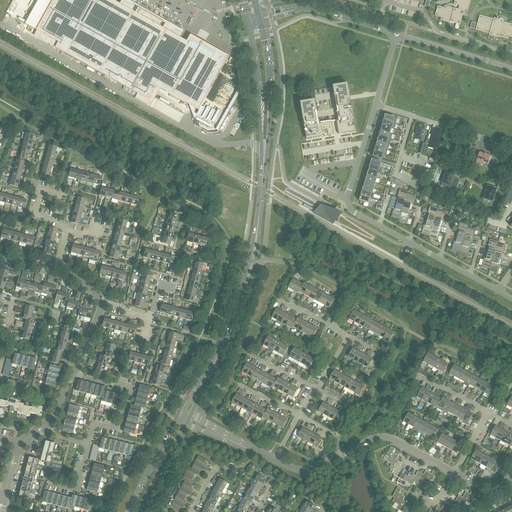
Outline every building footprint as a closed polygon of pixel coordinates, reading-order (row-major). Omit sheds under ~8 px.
[(0,0),(0,9),(6,11),(12,0),(0,0)] [(74,0),(52,39),(59,43),(56,48),(138,94),(135,98),(147,105),(157,87),(160,89),(189,105),(219,51),(191,35),(187,42),(164,29),(164,28),(166,25),(125,2),(123,6),(120,5),(111,0),(74,0)] [(455,0),(454,4),(459,6),(458,10),(445,6),(444,8),(438,6),(435,16),(441,18),(440,20),(450,23),(451,22),(460,25),(463,15),(464,15),(464,14),(465,12),(467,13),(470,0),(455,0)] [(493,19),(480,15),(476,30),(489,34),(489,35),(499,38),(499,37),(508,39),(509,37),(511,37),(511,24),(503,22),(504,21),(498,19),(498,18),(498,17),(497,18),(495,17),(495,18),(494,18),(493,19)] [(337,121),(339,134),(345,133),(347,133),(352,132),(356,132),(355,129),(353,113),(352,111),(351,106),(350,100),(349,93),(348,89),(348,84),(346,84),(333,87),(335,98),(337,98),(337,102),(340,121),(337,121)] [(310,139),(315,138),(317,138),(329,136),(331,136),(334,135),(332,122),(317,125),(315,112),(317,112),(315,100),(303,103),(300,103),(301,108),(303,120),(303,122),(306,138),(306,140),(310,139)] [(385,115),(383,120),(395,124),(397,118),(385,115)] [(394,129),(395,124),(383,120),(382,125),(394,129)] [(382,125),(380,131),(392,134),(390,133),(391,128),(394,129),(382,125)] [(420,126),(418,126),(418,125),(417,125),(415,133),(416,134),(415,138),(422,141),(424,136),(425,132),(426,128),(421,127),(421,126),(420,126)] [(391,139),(392,134),(380,131),(379,136),(391,139)] [(438,150),(443,135),(432,132),(427,147),(438,150)] [(25,133),(24,139),(32,141),(34,135),(25,133)] [(389,144),(391,139),(379,136),(377,141),(389,144)] [(30,148),(32,141),(24,139),(22,146),(30,148)] [(388,150),(389,144),(377,141),(376,146),(388,150)] [(48,145),(47,152),(55,154),(57,147),(48,145)] [(29,154),(30,148),(22,146),(20,152),(29,154)] [(388,150),(376,146),(374,151),(386,155),(388,150)] [(386,155),(374,151),(373,157),(382,160),(384,154),(386,155)] [(27,161),(29,154),(20,152),(19,158),(27,161)] [(54,160),(55,154),(47,152),(45,158),(54,160)] [(458,162),(462,163),(465,154),(460,152),(457,161),(458,162)] [(491,157),(487,155),(483,154),(479,153),(476,161),(484,164),(484,162),(488,164),(491,157)] [(45,158),(44,164),(52,166),(54,160),(45,158)] [(384,163),(372,159),(370,165),(382,168),(384,163)] [(14,166),(23,168),(24,162),(16,160),(14,166)] [(44,164),(42,171),(50,173),(52,166),(44,164)] [(369,170),(380,173),(382,168),(370,165),(369,170)] [(14,166),(13,173),(21,175),(23,168),(14,166)] [(68,177),(74,179),(76,170),(70,169),(68,177)] [(83,172),(76,170),(74,179),(81,180),(83,172)] [(367,175),(379,179),(380,173),(369,170),(367,175)] [(50,173),(42,171),(40,177),(49,179),(50,173)] [(89,174),(83,172),(81,180),(87,182),(89,174)] [(19,181),(21,175),(13,173),(11,179),(19,181)] [(450,175),(446,173),(442,186),(456,190),(458,184),(452,182),(453,180),(452,179),(454,174),(450,173),(450,175)] [(89,174),(87,182),(93,184),(95,175),(89,174)] [(102,177),(95,175),(93,184),(100,185),(102,177)] [(365,180),(375,183),(377,178),(379,179),(367,175),(365,180)] [(18,188),(19,181),(11,179),(9,185),(18,188)] [(365,180),(364,185),(373,188),(375,183),(365,180)] [(372,193),(373,188),(364,185),(362,191),(374,194),(372,193)] [(99,196),(105,197),(107,189),(101,187),(99,196)] [(492,202),(496,189),(489,187),(488,187),(487,187),(486,191),(487,191),(484,199),(492,202)] [(114,191),(107,189),(105,197),(112,199),(114,191)] [(399,198),(397,204),(404,206),(408,192),(399,189),(397,198),(399,198)] [(120,192),(114,191),(112,199),(118,201),(120,192)] [(362,191),(361,196),(373,199),(374,194),(362,191)] [(126,194),(120,192),(118,201),(124,202),(126,194)] [(408,192),(404,206),(403,208),(410,210),(411,204),(413,204),(413,205),(416,196),(407,194),(408,192)] [(133,196),(126,194),(124,202),(130,204),(133,196)] [(7,195),(5,203),(11,205),(14,197),(7,195)] [(139,197),(133,196),(130,204),(137,206),(139,197)] [(373,199),(361,196),(359,201),(369,204),(370,199),(373,200),(373,199)] [(20,198),(14,197),(11,205),(18,207),(20,198)] [(77,197),(75,204),(84,206),(85,199),(77,197)] [(26,200),(20,198),(18,207),(24,209),(26,200)] [(74,210),(82,212),(84,206),(75,204),(74,210)] [(403,208),(404,206),(397,204),(395,209),(394,209),(391,217),(399,220),(399,222),(403,208)] [(429,215),(427,220),(434,222),(437,210),(438,208),(430,206),(427,215),(427,214),(429,215)] [(408,215),(410,210),(403,208),(399,222),(407,224),(410,215),(409,215),(409,216),(408,215)] [(80,218),(82,212),(74,210),(72,216),(80,218)] [(437,210),(434,222),(433,224),(440,226),(441,221),(443,221),(446,213),(437,210)] [(178,213),(170,211),(168,218),(176,220),(178,213)] [(72,216),(70,223),(79,225),(80,218),(72,216)] [(176,220),(168,218),(166,224),(175,226),(176,220)] [(117,225),(125,228),(127,221),(119,219),(117,225)] [(429,238),(433,224),(434,222),(427,220),(426,226),(424,225),(421,234),(429,236),(429,238)] [(459,231),(457,237),(464,239),(468,225),(460,222),(457,231),(458,231),(459,231)] [(173,232),(175,226),(166,224),(165,230),(173,232)] [(438,232),(440,226),(433,224),(429,238),(437,241),(440,232),(438,232)] [(115,232),(124,234),(125,228),(117,225),(115,232)] [(468,225),(464,239),(463,241),(470,243),(471,237),(473,237),(473,238),(476,229),(468,227),(468,225)] [(57,230),(49,228),(47,234),(55,236),(57,230)] [(0,238),(7,239),(9,231),(2,229),(0,238)] [(165,230),(163,237),(171,239),(173,232),(165,230)] [(15,233),(9,231),(7,239),(13,241),(15,233)] [(114,238),(122,240),(124,234),(115,232),(114,238)] [(22,234),(15,233),(13,241),(19,243),(22,234)] [(187,241),(193,243),(195,235),(189,233),(187,241)] [(22,234),(19,243),(26,244),(28,236),(22,234)] [(45,240),(54,243),(55,236),(47,234),(45,240)] [(202,236),(195,235),(193,243),(199,245),(202,236)] [(34,238),(28,236),(26,244),(32,246),(34,238)] [(206,246),(208,238),(202,236),(199,245),(206,246)] [(171,239),(163,237),(161,243),(170,245),(171,239)] [(459,255),(463,241),(464,239),(457,237),(456,243),(454,242),(451,250),(459,253),(459,255)] [(122,240),(114,238),(112,244),(120,247),(122,240)] [(489,248),(487,253),(494,255),(498,241),(490,239),(487,248),(488,248),(488,247),(489,248)] [(44,247),(52,249),(54,243),(45,240),(44,247)] [(468,248),(470,243),(463,241),(459,255),(467,257),(470,248),(470,249),(468,248)] [(498,241),(494,255),(493,257),(500,259),(502,254),(503,254),(506,246),(498,243),(498,241)] [(70,253),(77,254),(79,246),(73,244),(70,253)] [(112,244),(110,251),(119,253),(120,247),(112,244)] [(85,248),(79,246),(77,254),(83,256),(85,248)] [(52,249),(44,247),(42,253),(50,255),(52,249)] [(83,256),(89,258),(92,249),(85,248),(83,256)] [(92,249),(89,258),(89,260),(97,263),(99,257),(100,258),(101,252),(92,249)] [(143,257),(149,259),(152,251),(145,249),(143,257)] [(110,251),(109,257),(117,259),(119,253),(110,251)] [(158,253),(152,251),(149,259),(156,261),(158,253)] [(164,254),(158,253),(156,261),(162,263),(164,254)] [(489,271),(493,257),(494,255),(487,253),(486,259),(484,259),(484,258),(481,267),(489,269),(489,271)] [(162,263),(168,264),(170,256),(164,254),(162,263)] [(170,256),(168,264),(175,266),(177,258),(170,256)] [(498,265),(500,259),(493,257),(489,271),(498,274),(500,265),(498,265)] [(204,264),(196,262),(194,268),(202,271),(203,270),(204,264)] [(99,274),(105,276),(108,268),(101,266),(99,274)] [(114,269),(108,268),(105,276),(112,278),(114,269)] [(194,268),(192,275),(201,277),(203,278),(205,271),(203,270),(202,271),(194,268)] [(1,269),(0,271),(0,275),(6,278),(7,274),(17,276),(17,274),(1,269)] [(120,271),(114,269),(112,278),(118,279),(120,271)] [(18,277),(15,287),(22,289),(25,277),(26,272),(23,271),(21,278),(18,277)] [(120,271),(118,279),(125,281),(127,273),(120,271)] [(143,274),(141,281),(149,283),(151,277),(143,274)] [(0,275),(0,282),(14,286),(15,283),(9,282),(5,281),(6,278),(0,275)] [(201,277),(192,275),(191,281),(199,283),(201,277)] [(22,289),(28,290),(30,283),(26,282),(27,278),(25,277),(22,289)] [(288,288),(293,291),(298,282),(293,279),(288,288)] [(34,284),(30,283),(28,290),(28,292),(34,293),(34,292),(37,281),(35,280),(34,284)] [(43,286),(41,294),(47,295),(48,292),(51,281),(48,280),(47,284),(43,283),(43,286)] [(43,286),(39,285),(40,281),(37,281),(34,292),(41,294),(43,286)] [(51,281),(48,292),(54,294),(56,287),(52,286),(53,282),(51,281)] [(147,289),(149,283),(141,281),(139,287),(147,289)] [(197,290),(199,283),(191,281),(189,287),(197,290)] [(14,286),(0,282),(0,289),(3,290),(4,287),(13,289),(14,286)] [(303,285),(298,282),(293,291),(298,294),(299,292),(303,285)] [(304,283),(303,285),(299,292),(304,294),(309,286),(304,283)] [(304,294),(309,297),(314,289),(309,286),(304,294)] [(146,296),(147,289),(139,287),(137,294),(146,296)] [(189,287),(188,294),(196,296),(197,290),(189,287)] [(55,299),(61,301),(64,290),(62,289),(61,293),(57,292),(55,299)] [(319,291),(314,289),(309,297),(314,300),(319,291)] [(61,301),(67,303),(68,303),(68,300),(70,295),(66,294),(67,290),(64,290),(61,301)] [(324,294),(319,291),(314,300),(319,303),(324,294)] [(137,294),(136,300),(144,302),(146,296),(137,294)] [(188,294),(186,300),(194,302),(196,296),(188,294)] [(329,297),(324,294),(319,303),(324,306),(329,297)] [(66,308),(73,309),(76,298),(73,297),(72,301),(68,300),(68,303),(67,303),(66,308)] [(334,300),(329,297),(324,306),(329,308),(334,300)] [(78,299),(76,298),(73,309),(75,310),(74,312),(75,313),(78,314),(79,311),(79,308),(80,308),(80,306),(81,304),(77,303),(78,299)] [(136,300),(134,306),(142,309),(144,302),(136,300)] [(169,306),(162,304),(160,313),(167,314),(169,306)] [(77,316),(84,318),(87,306),(84,305),(84,307),(80,306),(80,308),(79,308),(79,311),(78,314),(77,316)] [(16,307),(15,310),(31,314),(33,308),(26,306),(25,309),(16,307)] [(89,307),(87,306),(84,318),(90,319),(92,312),(88,311),(89,307)] [(175,308),(169,306),(167,314),(173,316),(175,308)] [(181,309),(175,308),(173,316),(179,318),(181,309)] [(179,318),(186,319),(188,311),(181,309),(179,318)] [(277,320),(281,312),(276,309),(272,318),(277,320)] [(35,315),(31,314),(15,310),(14,312),(23,314),(22,318),(26,319),(30,320),(33,321),(35,315)] [(354,322),(359,313),(354,310),(349,319),(354,322)] [(188,311),(186,319),(192,321),(194,313),(188,311)] [(281,312),(277,320),(282,323),(286,314),(281,312)] [(364,316),(359,313),(354,322),(359,325),(364,316)] [(286,314),(282,323),(287,326),(292,317),(286,314)] [(369,319),(364,316),(359,325),(364,327),(369,319)] [(293,327),(296,320),(292,317),(287,326),(292,329),(293,327)] [(101,327),(108,328),(110,320),(104,318),(101,327)] [(298,330),(303,321),(297,318),(296,320),(293,327),(298,330)] [(16,321),(15,323),(32,328),(35,328),(37,322),(33,321),(30,320),(26,319),(25,323),(16,321)] [(364,327),(369,330),(374,321),(369,319),(364,327)] [(117,322),(110,320),(108,328),(114,330),(117,322)] [(303,332),(308,324),(303,321),(298,330),(303,332)] [(379,324),(374,321),(369,330),(374,333),(379,324)] [(123,323),(117,322),(114,330),(121,332),(123,323)] [(24,328),(23,332),(30,334),(32,328),(15,323),(15,326),(24,328)] [(127,333),(129,325),(123,323),(121,332),(127,333)] [(308,324),(303,332),(308,335),(313,326),(308,324)] [(379,324),(374,333),(379,336),(384,327),(379,324)] [(63,325),(61,332),(78,336),(78,334),(69,331),(71,327),(63,325)] [(129,325),(127,333),(133,335),(136,327),(129,325)] [(313,326),(308,335),(313,338),(318,329),(313,326)] [(389,330),(384,327),(379,336),(384,338),(389,330)] [(389,330),(384,338),(389,341),(394,333),(389,330)] [(33,335),(30,334),(23,332),(22,336),(13,333),(12,336),(32,341),(33,335)] [(61,332),(60,338),(67,340),(68,336),(77,339),(78,336),(61,332)] [(177,335),(169,332),(167,339),(176,341),(177,335)] [(268,348),(273,339),(268,336),(263,345),(268,348)] [(66,344),(67,340),(60,338),(58,344),(74,349),(75,346),(66,344)] [(166,345),(174,347),(176,341),(167,339),(166,345)] [(273,339),(268,348),(273,350),(278,342),(273,339)] [(278,353),(283,344),(278,342),(273,350),(278,353)] [(58,344),(56,351),(61,352),(64,353),(65,349),(74,351),(74,349),(58,344)] [(97,345),(96,348),(113,352),(114,346),(107,344),(106,348),(97,345)] [(283,344),(278,353),(284,356),(288,347),(283,344)] [(172,354),(174,347),(166,345),(164,351),(172,354)] [(111,358),(113,352),(96,348),(95,350),(104,353),(104,356),(107,357),(111,358)] [(294,359),(299,351),(294,348),(289,357),(294,359)] [(353,360),(358,351),(353,348),(348,357),(353,360)] [(54,350),(52,356),(69,361),(69,358),(60,356),(61,352),(56,351),(54,350)] [(164,351),(162,358),(171,360),(172,354),(164,351)] [(304,354),(299,351),(294,359),(299,362),(304,354)] [(358,351),(353,360),(358,362),(363,354),(358,351)] [(129,352),(127,360),(134,362),(136,354),(129,352)] [(12,364),(17,365),(20,355),(20,353),(18,353),(18,354),(14,353),(12,361),(12,364)] [(423,361),(428,364),(433,355),(428,353),(423,361)] [(17,365),(22,367),(25,356),(26,355),(24,354),(23,356),(20,355),(17,365)] [(142,355),(136,354),(134,362),(140,364),(142,355)] [(304,354),(299,362),(304,365),(309,356),(304,354)] [(363,354),(358,362),(363,365),(368,357),(363,354)] [(90,357),(89,359),(105,364),(107,357),(104,356),(100,355),(99,359),(90,357)] [(149,357),(142,355),(140,364),(147,365),(149,357)] [(438,358),(433,355),(428,364),(433,367),(438,358)] [(22,367),(27,368),(30,358),(31,356),(29,356),(29,357),(25,356),(22,367)] [(68,363),(69,361),(52,356),(51,363),(58,365),(59,361),(68,363)] [(314,359),(309,356),(304,365),(309,368),(314,359)] [(34,359),(30,358),(27,368),(33,370),(36,358),(34,357),(34,359)] [(368,357),(363,365),(368,368),(373,359),(368,357)] [(171,360),(162,358),(161,364),(169,366),(171,360)] [(438,370),(443,361),(438,358),(433,367),(438,370)] [(104,370),(105,364),(89,359),(88,362),(97,364),(96,368),(104,370)] [(448,364),(443,361),(438,370),(443,373),(448,364)] [(247,375),(252,366),(247,363),(242,372),(247,375)] [(50,365),(49,370),(59,373),(61,374),(61,372),(59,371),(61,367),(50,365)] [(156,365),(154,372),(163,374),(165,367),(156,365)] [(449,373),(454,376),(459,368),(454,365),(449,373)] [(257,369),(252,366),(247,375),(252,377),(257,369)] [(104,370),(96,368),(95,372),(86,369),(86,372),(102,376),(104,370)] [(464,370),(459,368),(454,376),(459,379),(464,370)] [(262,371),(257,369),(252,377),(257,380),(262,371)] [(49,370),(47,375),(58,378),(59,379),(60,377),(58,376),(59,373),(49,370)] [(334,382),(339,373),(334,370),(329,379),(334,382)] [(459,379),(464,382),(469,373),(464,370),(459,379)] [(267,374),(262,371),(257,380),(262,383),(267,374)] [(153,378),(161,380),(163,374),(154,372),(153,378)] [(344,376),(339,373),(334,382),(340,384),(344,376)] [(474,376),(469,373),(464,382),(469,385),(474,376)] [(272,377),(267,374),(262,383),(267,386),(272,377)] [(57,382),(58,378),(47,375),(46,381),(56,383),(56,384),(58,384),(58,382),(57,382)] [(349,378),(344,376),(340,384),(345,387),(349,378)] [(469,385),(474,387),(479,379),(474,376),(469,385)] [(277,380),(272,377),(267,386),(272,388),(273,387),(277,380)] [(159,387),(161,380),(153,378),(151,384),(159,387)] [(278,378),(277,380),(273,387),(278,389),(283,381),(278,378)] [(345,387),(350,390),(354,381),(349,378),(345,387)] [(484,382),(479,379),(474,387),(480,390),(484,382)] [(83,382),(84,382),(84,380),(82,380),(82,381),(78,380),(75,391),(81,392),(83,382)] [(55,387),(56,384),(56,383),(46,381),(44,386),(47,387),(56,389),(57,387),(55,387)] [(87,383),(84,382),(83,382),(81,392),(86,394),(89,383),(89,382),(87,381),(87,383)] [(288,383),(283,381),(278,389),(283,392),(288,383)] [(359,384),(354,381),(350,390),(355,393),(359,384)] [(489,384),(484,382),(480,390),(485,393),(489,384)] [(92,384),(89,383),(86,394),(91,395),(94,385),(94,383),(92,383),(92,384)] [(293,386),(288,383),(283,392),(288,395),(293,386)] [(97,385),(94,385),(91,395),(96,396),(99,386),(100,384),(98,384),(97,385)] [(139,387),(138,390),(148,393),(150,388),(138,384),(137,386),(139,387)] [(364,387),(359,384),(355,393),(360,395),(364,387)] [(496,389),(494,388),(494,387),(489,384),(485,393),(492,397),(496,389)] [(99,386),(96,396),(102,398),(104,391),(105,386),(103,385),(103,387),(99,386)] [(298,389),(293,386),(288,395),(293,398),(298,389)] [(422,400),(427,391),(422,388),(417,397),(422,400)] [(104,391),(102,398),(101,401),(106,403),(109,392),(110,391),(108,390),(107,392),(104,391)] [(147,398),(148,393),(138,390),(136,390),(136,392),(137,392),(137,395),(136,395),(147,398)] [(432,394),(427,391),(422,400),(427,402),(432,394)] [(109,392),(106,403),(112,404),(114,394),(115,392),(113,392),(113,393),(109,392)] [(118,395),(114,394),(112,404),(117,406),(120,394),(118,393),(118,395)] [(237,406),(241,397),(236,394),(232,403),(237,406)] [(437,396),(432,394),(427,402),(432,405),(437,396)] [(136,397),(135,400),(135,401),(146,403),(147,398),(136,395),(137,395),(135,395),(134,397),(136,397)] [(442,399),(437,396),(432,405),(437,408),(438,406),(442,399)] [(246,399),(241,397),(237,406),(242,408),(246,399)] [(443,397),(442,399),(438,406),(443,409),(447,400),(443,397)] [(13,411),(17,412),(20,404),(20,402),(8,399),(7,402),(0,400),(0,409),(4,410),(4,411),(5,411),(6,408),(9,408),(9,410),(9,411),(9,412),(13,413),(13,411)] [(252,402),(246,399),(242,408),(247,411),(252,402)] [(134,406),(141,408),(144,409),(146,403),(135,401),(135,400),(134,400),(133,402),(135,402),(134,406)] [(447,400),(443,409),(448,412),(452,403),(447,400)] [(257,405),(252,402),(247,411),(252,414),(257,405)] [(23,405),(20,404),(17,412),(16,414),(29,417),(30,414),(41,416),(42,412),(41,412),(42,408),(32,405),(31,408),(28,407),(28,405),(28,404),(24,403),(23,405)] [(323,414),(328,405),(323,403),(318,411),(323,414)] [(458,406),(452,403),(448,412),(453,414),(458,406)] [(68,407),(68,410),(78,413),(79,407),(67,404),(67,406),(68,407)] [(141,408),(134,406),(129,405),(128,407),(130,407),(129,410),(129,411),(139,414),(141,408)] [(252,414),(257,417),(262,408),(257,405),(252,414)] [(333,408),(328,405),(323,414),(328,417),(333,408)] [(453,414),(458,417),(463,408),(458,406),(453,414)] [(266,410),(262,408),(257,417),(262,419),(263,418),(266,410)] [(338,411),(333,408),(328,417),(333,420),(338,411)] [(468,411),(463,408),(458,417),(463,420),(468,411)] [(77,418),(78,413),(68,410),(66,409),(66,411),(67,412),(66,415),(77,418)] [(268,420),(272,411),(267,409),(266,410),(263,418),(268,420)] [(129,411),(129,410),(127,410),(127,412),(128,413),(127,416),(138,419),(139,414),(129,411)] [(278,414),(272,411),(268,420),(273,423),(278,414)] [(338,411),(333,420),(338,423),(343,414),(338,411)] [(468,411),(463,420),(468,423),(473,414),(468,411)] [(408,424),(413,416),(408,413),(403,422),(408,424)] [(278,426),(283,417),(278,414),(273,423),(278,426)] [(66,417),(65,420),(75,423),(77,418),(66,415),(65,415),(64,417),(66,417)] [(126,421),(137,424),(138,419),(127,416),(126,415),(125,417),(127,418),(126,421)] [(413,416),(408,424),(413,427),(418,418),(413,416)] [(288,420),(283,417),(278,426),(283,429),(288,420)] [(418,418),(413,427),(418,430),(423,421),(418,418)] [(74,428),(75,423),(65,420),(63,420),(63,422),(64,422),(63,425),(63,426),(74,428)] [(126,423),(125,426),(135,429),(137,424),(126,421),(125,421),(124,423),(126,423)] [(423,421),(418,430),(423,433),(428,424),(423,421)] [(428,424),(423,433),(429,436),(433,427),(428,424)] [(72,434),(74,428),(63,426),(63,425),(62,425),(61,427),(63,427),(62,431),(72,434)] [(134,435),(135,429),(125,426),(123,426),(123,428),(124,428),(123,432),(134,435)] [(495,438),(500,429),(495,426),(490,435),(495,438)] [(433,427),(429,436),(433,438),(438,430),(433,427)] [(303,439),(308,431),(302,428),(298,437),(303,439)] [(500,441),(505,432),(500,429),(495,438),(500,441)] [(308,431),(303,439),(308,442),(313,433),(308,431)] [(505,432),(500,441),(505,443),(510,435),(505,432)] [(313,433),(308,442),(313,445),(318,436),(313,433)] [(442,445),(447,437),(442,434),(437,443),(442,445)] [(318,436),(313,445),(318,448),(323,439),(318,436)] [(99,448),(104,450),(107,439),(108,438),(106,437),(105,439),(102,438),(99,446),(99,448)] [(452,439),(447,437),(442,445),(447,448),(452,439)] [(110,440),(107,439),(104,450),(109,451),(112,441),(113,439),(111,439),(110,440)] [(457,442),(452,439),(447,448),(452,451),(457,442)] [(117,442),(118,442),(118,441),(116,440),(116,442),(112,441),(109,451),(115,452),(117,442)] [(44,446),(54,449),(56,444),(44,441),(43,444),(44,445),(44,446)] [(121,443),(118,442),(117,442),(115,452),(120,454),(123,443),(123,442),(121,441),(121,443)] [(457,442),(452,451),(457,454),(462,445),(457,442)] [(126,444),(123,443),(120,454),(125,455),(128,445),(129,443),(127,443),(126,444)] [(128,445),(125,455),(130,457),(134,445),(132,444),(131,446),(128,445)] [(44,446),(42,446),(41,449),(43,449),(43,451),(53,454),(54,449),(44,446)] [(386,456),(388,457),(392,459),(395,454),(393,453),(395,449),(391,447),(386,456)] [(471,459),(476,462),(477,460),(481,453),(476,450),(471,459)] [(43,451),(41,451),(40,454),(42,454),(41,456),(52,459),(53,454),(43,451)] [(481,453),(477,460),(476,462),(481,464),(486,456),(481,453)] [(386,461),(392,464),(396,466),(399,461),(396,460),(398,456),(395,454),(392,459),(388,457),(386,461)] [(41,456),(40,455),(39,459),(40,459),(40,461),(47,462),(49,463),(51,463),(52,459),(41,456)] [(199,456),(195,462),(206,468),(207,465),(205,463),(206,460),(199,456)] [(481,464),(486,467),(491,458),(486,456),(481,464)] [(491,470),(495,462),(496,461),(491,458),(486,467),(491,470)] [(402,463),(399,461),(396,466),(392,464),(389,468),(395,471),(400,474),(403,468),(400,467),(402,463)] [(204,471),(206,468),(195,462),(192,468),(199,473),(201,470),(204,471)] [(92,469),(102,472),(104,466),(92,463),(91,465),(93,466),(92,469)] [(189,467),(185,473),(193,477),(195,474),(198,476),(199,473),(192,468),(189,467)] [(397,482),(400,484),(405,475),(404,474),(406,470),(403,468),(400,474),(395,471),(393,475),(399,478),(397,482)] [(92,471),(91,474),(101,477),(102,472),(92,469),(91,469),(90,470),(92,471)] [(431,474),(429,473),(426,478),(430,480),(432,481),(437,472),(434,470),(431,474)] [(428,484),(430,480),(426,478),(429,473),(426,471),(423,475),(421,473),(418,478),(423,481),(428,484)] [(405,475),(400,484),(405,486),(407,482),(412,486),(415,482),(410,479),(413,474),(410,472),(408,476),(405,475)] [(416,476),(413,474),(410,479),(415,482),(420,485),(423,481),(418,478),(421,473),(418,472),(416,476)] [(193,477),(185,473),(182,479),(193,485),(194,482),(192,481),(193,477)] [(100,482),(101,477),(91,474),(89,474),(89,476),(90,476),(89,479),(89,480),(100,482)] [(258,475),(255,480),(263,484),(264,482),(267,483),(268,481),(265,480),(265,479),(258,475)] [(89,481),(88,485),(98,488),(100,482),(89,480),(89,479),(88,479),(87,481),(89,481)] [(184,481),(181,487),(192,493),(193,490),(191,488),(193,485),(182,479),(182,480),(184,481)] [(212,481),(225,488),(227,483),(220,479),(218,482),(213,479),(212,481)] [(263,484),(255,480),(252,485),(265,491),(266,489),(262,487),(263,484)] [(214,488),(222,493),(225,488),(212,481),(211,483),(216,485),(214,488)] [(97,493),(98,488),(88,485),(86,484),(86,486),(87,487),(86,490),(97,493)] [(251,484),(249,489),(257,493),(256,493),(257,494),(259,491),(263,494),(265,491),(252,485),(251,484)] [(18,490),(18,491),(30,494),(32,489),(19,486),(19,489),(20,489),(20,491),(18,490)] [(190,496),(192,493),(181,487),(178,494),(186,498),(187,495),(190,496)] [(207,491),(219,497),(222,493),(214,488),(213,491),(208,489),(207,491)] [(398,488),(393,497),(395,498),(392,502),(397,504),(402,495),(399,494),(401,490),(398,488)] [(257,493),(249,489),(246,494),(259,501),(260,499),(255,496),(256,493),(257,493)] [(30,494),(18,491),(17,494),(19,494),(18,496),(29,499),(30,494)] [(42,502),(47,503),(50,493),(50,491),(48,491),(48,492),(44,492),(42,502)] [(209,498),(217,502),(219,497),(207,491),(206,492),(211,495),(209,498)] [(53,494),(50,493),(47,503),(52,505),(55,494),(56,493),(54,492),(53,494)] [(466,492),(463,496),(473,501),(474,499),(478,501),(480,497),(471,492),(470,494),(466,492)] [(52,505),(57,506),(60,496),(61,494),(59,494),(58,495),(55,494),(52,505)] [(178,494),(174,500),(185,506),(187,503),(184,501),(186,498),(178,494)] [(246,494),(243,498),(251,503),(253,500),(258,502),(259,501),(246,494)] [(64,497),(60,496),(57,506),(63,508),(65,497),(66,497),(66,496),(64,495),(64,497)] [(74,510),(74,507),(77,497),(78,497),(78,495),(76,495),(75,496),(72,495),(71,497),(68,509),(74,510)] [(402,495),(397,504),(398,505),(396,509),(400,511),(405,502),(403,501),(405,497),(402,495)] [(69,498),(66,497),(65,497),(63,508),(68,509),(71,497),(69,496),(69,498)] [(77,497),(74,507),(80,509),(82,498),(83,498),(83,497),(81,496),(81,498),(78,497),(77,497)] [(471,505),(473,501),(463,496),(463,498),(459,496),(456,500),(465,505),(467,502),(471,505)] [(86,499),(83,498),(82,498),(80,509),(85,510),(88,498),(86,497),(86,499)] [(88,498),(85,510),(90,511),(93,499),(92,499),(91,500),(88,500),(88,498)] [(214,507),(217,502),(209,498),(207,501),(203,498),(202,500),(214,507)] [(243,498),(241,503),(253,510),(254,508),(250,506),(251,503),(243,498)] [(452,499),(449,503),(458,508),(460,506),(464,508),(465,505),(456,500),(455,501),(452,499)] [(170,506),(178,511),(180,507),(183,509),(185,506),(174,500),(170,506)] [(205,508),(212,511),(216,507),(214,507),(202,500),(201,502),(205,504),(204,508),(205,508)] [(303,506),(313,511),(315,510),(312,508),(313,506),(305,501),(303,506)] [(401,511),(406,511),(408,509),(407,508),(409,504),(405,502),(400,511),(402,511),(401,511)] [(252,511),(253,510),(241,503),(238,508),(245,511),(246,511),(248,509),(252,511)] [(456,511),(458,508),(449,503),(448,505),(445,503),(442,507),(451,511),(453,510),(456,511)]
